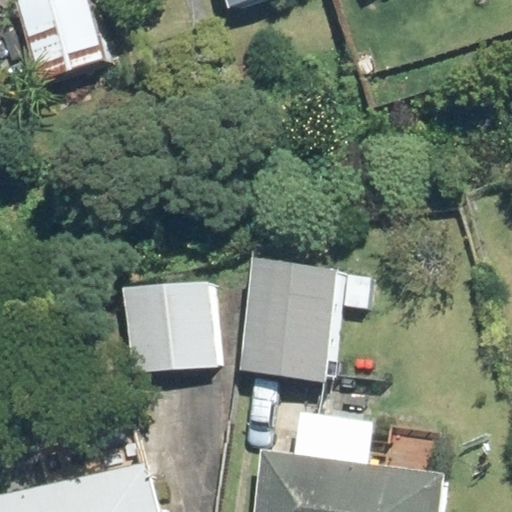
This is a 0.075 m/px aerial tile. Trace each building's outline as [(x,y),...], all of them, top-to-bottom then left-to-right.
[(115,67),(93,0),(37,0),(24,4),(50,87),(115,67)] [(253,377),(330,387),(344,277),(267,266),(253,377)] [(217,365),(209,285),(124,294),(133,373),(217,365)] [(441,511),(446,485),(276,458),(266,511),(441,511)] [(0,496),(0,507),(1,511),(163,511),(153,463),(0,496)]
